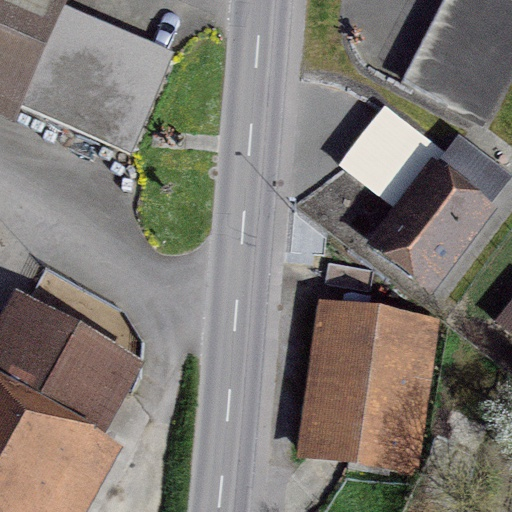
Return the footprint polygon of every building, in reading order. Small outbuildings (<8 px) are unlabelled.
[(0,0),(0,98),(19,107),(58,14),(64,0),(0,0)] [(481,125),(511,66),(511,0),(456,0),(411,89),(481,125)] [(130,153),(169,61),(58,14),(19,107),(130,153)] [(366,141),(344,169),(390,204),(411,176),(366,141)] [(459,142),(382,243),(432,281),(509,180),(459,142)] [(511,298),(495,323),(511,335),(511,298)] [(0,511),(47,511),(125,373),(21,315),(0,353),(0,511)] [(408,468),(427,329),(328,315),(308,454),(408,468)]
